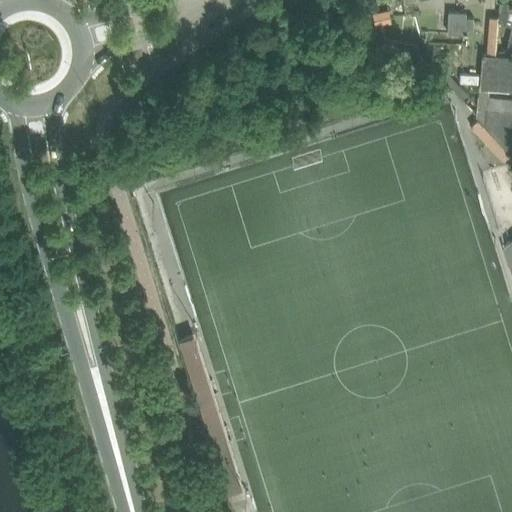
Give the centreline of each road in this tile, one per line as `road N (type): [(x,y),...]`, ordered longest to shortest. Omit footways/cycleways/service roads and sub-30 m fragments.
road 1 (secondary): [(18,106),(32,192),(111,458)]
road 2 (secondary): [(111,458),(96,324),(57,165),(58,102)]
road 3 (tertiary): [(84,65),(230,0)]
